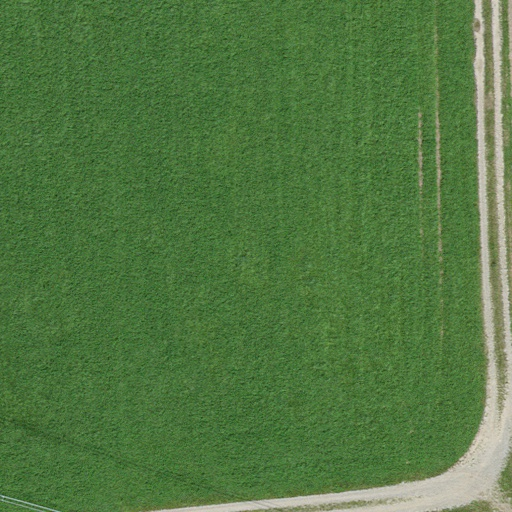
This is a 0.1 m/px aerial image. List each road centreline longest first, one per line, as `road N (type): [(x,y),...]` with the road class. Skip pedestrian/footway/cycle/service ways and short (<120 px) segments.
road 1 (track): [(497,493),(486,0)]
road 2 (track): [(295,511),(497,493)]
